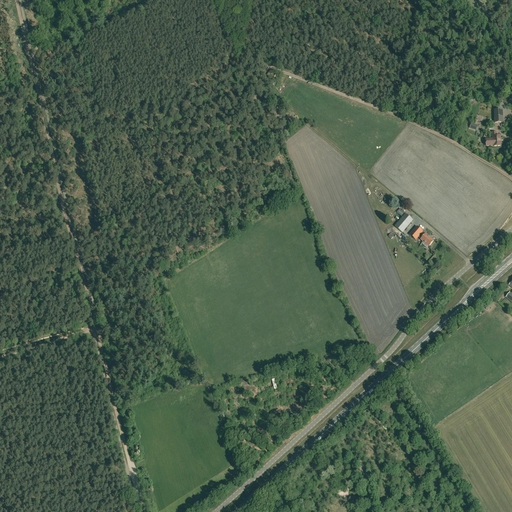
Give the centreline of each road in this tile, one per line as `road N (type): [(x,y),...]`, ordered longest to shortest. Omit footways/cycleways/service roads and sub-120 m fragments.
road 1 (track): [(142,511),(15,0)]
road 2 (unclassified): [(215,511),(511,229)]
road 3 (primary): [(252,497),(473,294)]
road 4 (track): [(511,178),(440,135),(287,75)]
